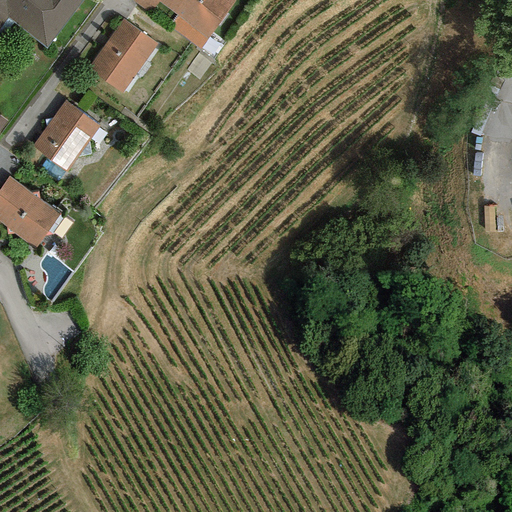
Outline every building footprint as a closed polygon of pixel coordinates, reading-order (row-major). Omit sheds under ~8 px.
[(0,0),(0,25),(7,17),(46,47),(82,0),(0,0)] [(132,0),(133,1),(139,6),(144,10),(150,13),(155,6),(158,2),(177,16),(169,27),(199,48),(232,0),(132,0)] [(157,45),(122,20),(86,70),(122,95),(157,45)] [(98,126),(65,101),(31,146),(64,171),(98,126)] [(60,214),(9,178),(0,189),(0,222),(35,248),(60,214)]
